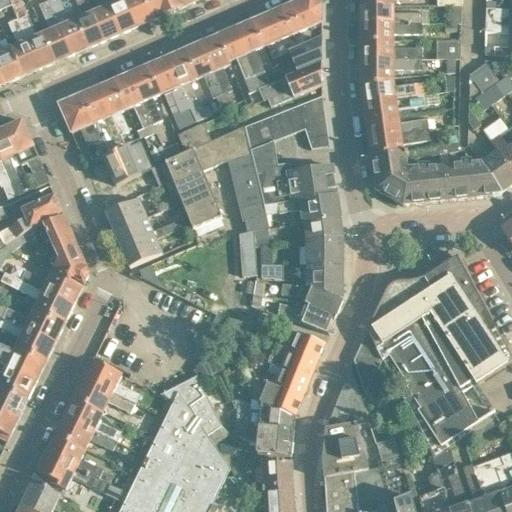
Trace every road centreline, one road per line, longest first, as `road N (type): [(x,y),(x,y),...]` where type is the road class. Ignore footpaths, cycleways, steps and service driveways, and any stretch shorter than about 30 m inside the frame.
road 1 (unclassified): [(0,509),(105,283),(31,95)]
road 2 (unclassified): [(310,511),(305,434),(374,232)]
road 3 (unclassified): [(257,0),(31,95)]
road 4 (unclassified): [(374,232),(353,194),(338,102),(337,0)]
road 5 (residential): [(374,232),(511,207)]
